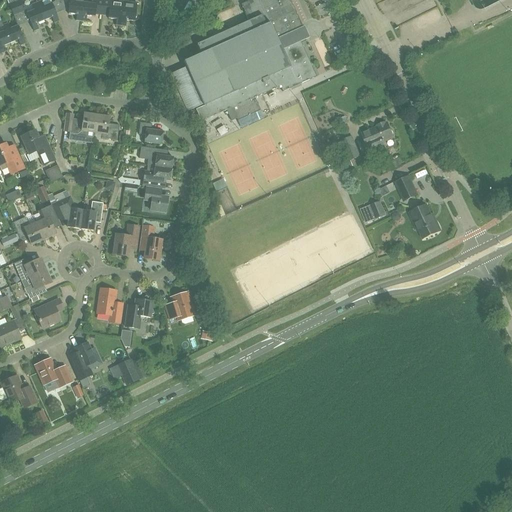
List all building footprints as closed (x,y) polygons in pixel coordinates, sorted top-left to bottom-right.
[(7,0),(9,4),(9,3),(14,16),(20,13),(15,1),(14,1),(13,0),(7,0)] [(17,0),(15,1),(20,13),(26,11),(21,0),(17,0)] [(37,2),(44,20),(52,17),(54,23),(59,21),(52,3),(44,6),(41,0),(37,2)] [(81,21),(83,2),(75,1),(74,0),(69,0),(68,14),(77,15),(76,21),(81,21)] [(83,2),(81,21),(86,22),(87,16),(95,17),(95,14),(102,15),(103,0),(91,0),(91,3),(83,2)] [(114,0),(103,0),(102,15),(108,16),(108,19),(116,20),(116,26),(121,26),(124,1),(114,0)] [(261,111),(255,98),(281,86),(283,91),(317,76),(301,41),(308,38),(305,32),(290,0),(249,0),(241,4),(249,21),(197,44),(201,53),(184,61),(186,67),(170,74),(176,86),(168,89),(179,113),(186,110),(187,111),(203,104),(203,106),(196,109),(201,122),(227,110),(232,121),(237,119),(238,121),(261,111)] [(124,1),(121,26),(126,27),(126,21),(135,22),(137,3),(124,1)] [(44,20),(37,2),(32,4),(34,10),(27,13),(34,31),(39,29),(36,23),(44,20)] [(438,10),(431,13),(435,23),(442,20),(438,10)] [(10,42),(3,25),(0,18),(0,17),(0,53),(5,51),(3,45),(10,42)] [(10,42),(18,39),(20,45),(25,43),(18,25),(10,28),(8,23),(3,25),(10,42)] [(65,127),(65,132),(70,133),(70,134),(69,140),(93,144),(94,140),(95,133),(97,115),(84,113),(83,120),(73,119),(71,128),(65,127)] [(97,115),(95,133),(102,134),(102,139),(117,141),(120,126),(109,124),(110,117),(97,115)] [(362,133),(365,142),(360,144),(362,150),(365,158),(386,149),(383,141),(393,137),(393,136),(394,133),(393,130),(390,129),(387,123),(386,123),(385,122),(377,125),(378,127),(362,133)] [(162,145),(163,132),(151,130),(152,125),(140,123),(139,134),(145,135),(144,142),(162,145)] [(27,155),(30,162),(40,158),(43,165),(55,160),(44,135),(38,138),(35,131),(22,137),(29,154),(27,155)] [(332,146),(340,165),(349,161),(349,162),(360,157),(352,136),(341,141),(341,142),(332,146)] [(0,166),(2,171),(9,168),(12,174),(24,168),(14,146),(8,149),(6,144),(0,146),(0,166)] [(155,167),(171,169),(173,158),(158,156),(159,149),(141,147),(139,159),(148,160),(147,165),(147,166),(155,167)] [(399,158),(389,163),(393,170),(402,166),(399,158)] [(50,184),(63,178),(58,165),(45,171),(50,184)] [(155,167),(147,166),(146,172),(145,171),(143,184),(165,187),(166,181),(170,182),(171,169),(155,167)] [(417,195),(409,177),(396,183),(404,201),(417,195)] [(222,191),(230,190),(230,183),(221,183),(222,191)] [(49,200),(47,196),(43,187),(37,189),(42,202),(49,200)] [(147,187),(145,197),(153,198),(151,211),(166,213),(168,198),(160,197),(161,189),(147,187)] [(53,195),(48,197),(58,219),(69,221),(68,228),(81,229),(83,211),(76,210),(70,197),(56,203),(53,195)] [(381,201),(370,205),(376,219),(387,215),(381,201)] [(103,205),(103,204),(93,202),(92,203),(90,202),(90,206),(92,206),(91,212),(83,211),(81,229),(94,231),(95,223),(101,224),(102,210),(106,210),(107,205),(103,205)] [(61,226),(58,219),(52,206),(39,212),(43,220),(36,223),(44,239),(56,234),(53,229),(61,226)] [(431,216),(426,206),(410,213),(418,231),(420,230),(424,239),(438,232),(438,231),(440,230),(433,215),(431,216)] [(44,239),(36,223),(34,217),(27,220),(26,217),(13,223),(22,243),(30,240),(32,245),(44,239)] [(136,251),(140,227),(128,226),(127,237),(116,235),(114,255),(128,257),(129,250),(136,251)] [(148,227),(143,227),(139,251),(146,252),(145,259),(159,261),(162,241),(154,240),(155,228),(148,227)] [(8,237),(11,245),(18,241),(15,234),(8,237)] [(30,278),(46,271),(41,259),(29,264),(27,258),(14,264),(19,275),(27,271),(30,278)] [(46,271),(30,278),(33,284),(25,288),(30,299),(43,294),(40,288),(51,283),(46,271)] [(120,324),(123,305),(115,303),(117,292),(101,289),(97,314),(111,316),(110,322),(120,324)] [(179,321),(181,320),(196,315),(189,292),(171,298),(173,304),(166,306),(170,320),(178,317),(179,321)] [(147,296),(142,298),(142,300),(136,300),(135,309),(129,308),(126,327),(140,329),(141,317),(151,318),(151,315),(155,314),(152,308),(153,302),(150,301),(147,296)] [(0,312),(10,308),(5,297),(0,299),(0,312)] [(36,314),(43,329),(61,320),(56,309),(63,306),(59,299),(42,307),(44,310),(36,314)] [(10,308),(15,320),(12,321),(13,323),(0,328),(0,347),(20,339),(18,332),(27,328),(18,305),(10,308)] [(125,347),(130,347),(132,331),(122,330),(121,338),(125,347)] [(204,332),(201,339),(211,341),(211,340),(214,341),(215,336),(212,336),(213,334),(204,332)] [(90,370),(103,365),(95,348),(91,350),(87,342),(76,348),(81,360),(75,362),(81,375),(91,371),(90,370)] [(130,359),(140,380),(143,378),(134,358),(130,359)] [(59,388),(72,382),(65,367),(56,371),(50,359),(36,366),(44,385),(56,380),(59,388)] [(126,386),(140,380),(130,359),(117,365),(126,386)] [(0,399),(3,400),(8,398),(10,403),(20,399),(24,408),(37,402),(30,387),(23,390),(17,376),(1,383),(3,387),(0,388),(0,399)] [(90,385),(87,379),(82,381),(81,382),(84,388),(90,385)] [(77,399),(85,396),(82,390),(75,394),(77,399)] [(47,422),(42,410),(35,414),(39,425),(47,422)]
